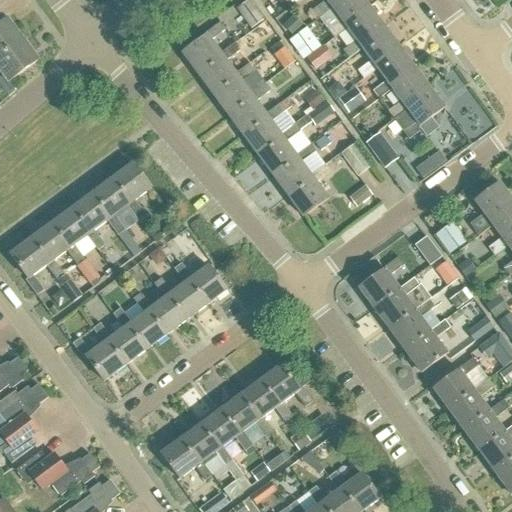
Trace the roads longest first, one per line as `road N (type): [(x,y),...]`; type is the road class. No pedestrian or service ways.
road 1 (residential): [(300,288),(92,42)]
road 2 (residential): [(458,499),(300,288)]
road 3 (residential): [(300,288),(511,134)]
road 4 (residential): [(102,436),(300,288)]
road 5 (residential): [(102,436),(0,294)]
road 6 (residential): [(0,123),(92,42)]
